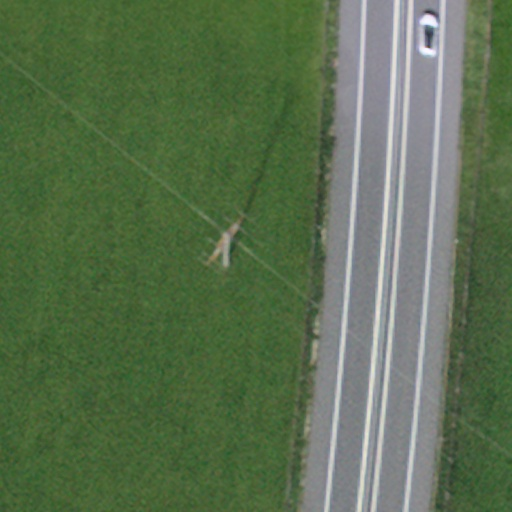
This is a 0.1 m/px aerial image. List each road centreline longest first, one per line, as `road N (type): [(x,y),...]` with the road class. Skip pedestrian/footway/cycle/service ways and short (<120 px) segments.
road 1 (trunk): [(378,0),(340,511)]
road 2 (trunk): [(388,511),(425,0)]
